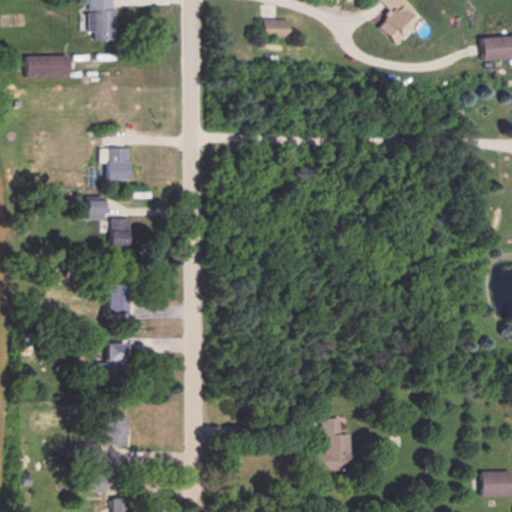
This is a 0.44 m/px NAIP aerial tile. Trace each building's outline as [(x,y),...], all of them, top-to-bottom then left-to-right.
[(280,12),(256,12),(255,27),(279,27),(280,12)] [(511,30),(470,31),(471,54),(511,53),(511,30)] [(117,141),(96,141),(96,174),(118,173),(117,141)] [(98,443),(124,442),(123,412),(98,413),(98,443)] [(472,469),(473,495),(506,494),(506,469),(472,469)] [(102,490),(102,472),(82,472),(81,490),(102,490)] [(106,511),(121,511),(122,496),(107,496),(106,511)]
